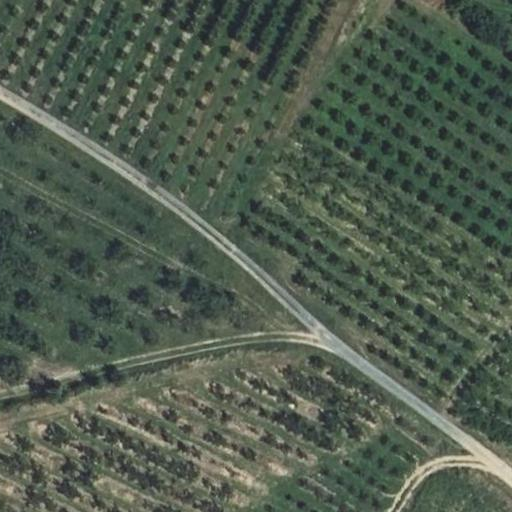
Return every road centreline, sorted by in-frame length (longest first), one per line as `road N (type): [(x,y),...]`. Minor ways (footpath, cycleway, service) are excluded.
road 1 (unclassified): [(0,94),(108,154),(178,206),(310,328),(511,479)]
road 2 (track): [(0,401),(310,328)]
